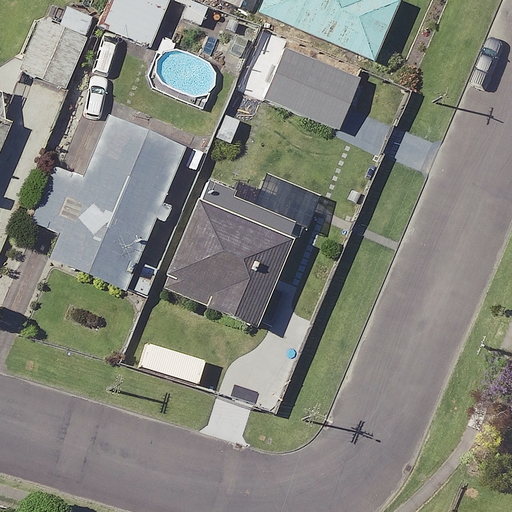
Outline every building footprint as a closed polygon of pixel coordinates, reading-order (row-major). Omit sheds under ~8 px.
[(168,0),(114,0),(101,34),(148,52),(168,0)] [(251,0),(208,0),(246,14),(251,0)] [(386,0),(271,0),(263,23),(378,68),(402,7),(386,1),(386,0)] [(95,21),(51,3),(22,75),(66,93),(95,21)] [(221,71),(163,45),(143,89),(201,115),(221,71)] [(360,89),(289,59),(269,108),(339,137),(360,89)] [(0,124),(0,112),(4,103),(0,100),(0,154),(11,129),(0,124)] [(186,158),(111,128),(87,188),(57,176),(35,229),(65,241),(54,269),(129,299),(186,158)] [(291,252),(202,213),(165,296),(254,336),(291,252)]
